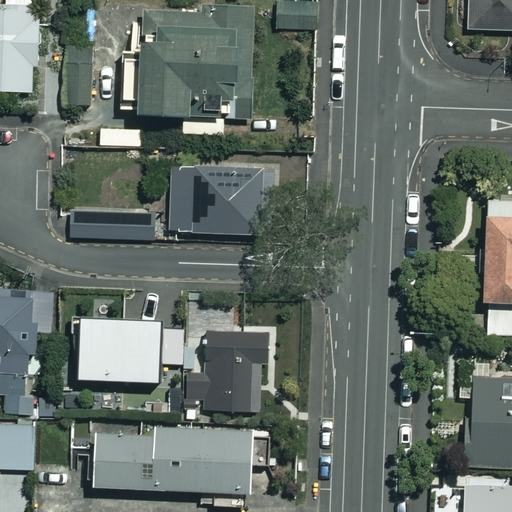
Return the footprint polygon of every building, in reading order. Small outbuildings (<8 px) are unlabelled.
[(511,0),(465,0),(465,30),(511,31),(511,0)] [(249,124),(249,8),(132,7),(132,59),(60,59),(60,110),(128,110),(128,124),(249,124)] [(0,91),(32,93),(34,9),(0,8),(0,91)] [(271,167),(172,164),(170,228),(269,231),(271,167)] [(511,204),(481,203),(476,300),(487,301),(486,330),(511,331),(511,204)] [(152,211),(71,208),(70,235),(151,238),(152,211)] [(7,414),(40,415),(42,349),(37,349),(37,329),(51,329),(52,288),(0,286),(0,369),(8,370),(7,414)] [(167,318),(74,314),(72,377),(165,381),(167,318)] [(186,407),(259,409),(260,395),(269,395),(271,331),(206,329),(205,371),(187,371),(186,407)] [(511,379),(468,378),(465,467),(511,468),(511,379)] [(60,393),(60,416),(113,417),(114,395),(60,393)] [(95,425),(93,481),(200,485),(199,503),(249,505),(252,424),(153,421),(153,427),(95,425)] [(0,465),(33,466),(33,423),(0,422),(0,465)] [(511,511),(511,481),(462,480),(461,511),(511,511)]
